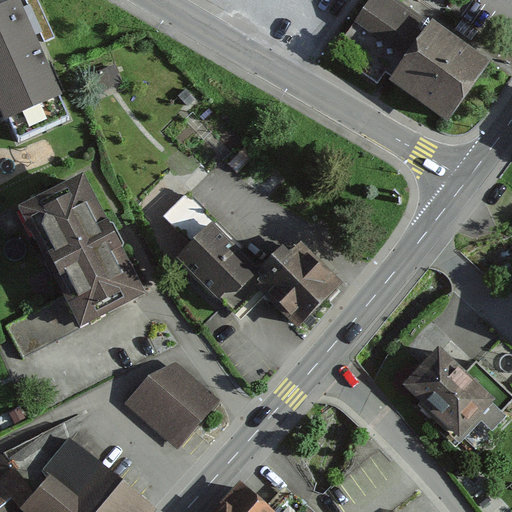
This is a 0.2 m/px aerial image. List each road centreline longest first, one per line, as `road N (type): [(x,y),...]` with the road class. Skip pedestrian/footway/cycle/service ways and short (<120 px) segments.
road 1 (residential): [(467,179),(165,0)]
road 2 (residential): [(319,360),(458,511)]
road 3 (tertiary): [(184,511),(319,360)]
road 4 (tertiary): [(319,360),(420,241)]
